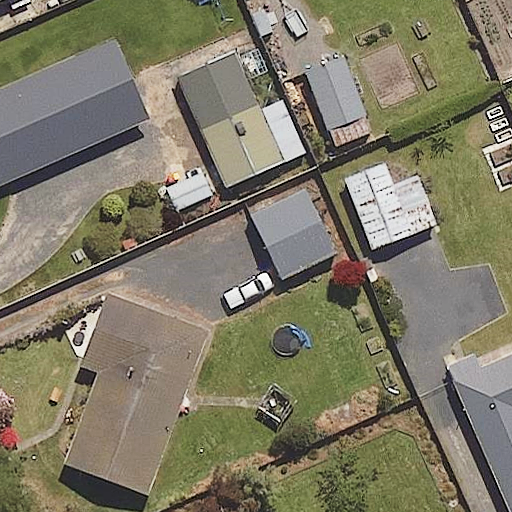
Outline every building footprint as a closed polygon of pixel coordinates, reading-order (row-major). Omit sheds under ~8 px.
[(370,131),(340,57),(305,71),(334,145),(370,131)] [(0,151),(43,132),(16,70),(0,76),(0,151)] [(279,96),(202,131),(226,185),(303,150),(279,96)] [(392,184),(383,161),(344,177),(372,247),(435,222),(416,175),(392,184)] [(218,190),(209,168),(167,186),(177,208),(218,190)] [(337,249),(306,185),(250,213),(281,277),(337,249)] [(205,329),(105,294),(80,366),(91,369),(58,461),(148,493),(205,329)] [(511,347),(450,374),(509,511),(510,511),(511,511),(511,347)]
